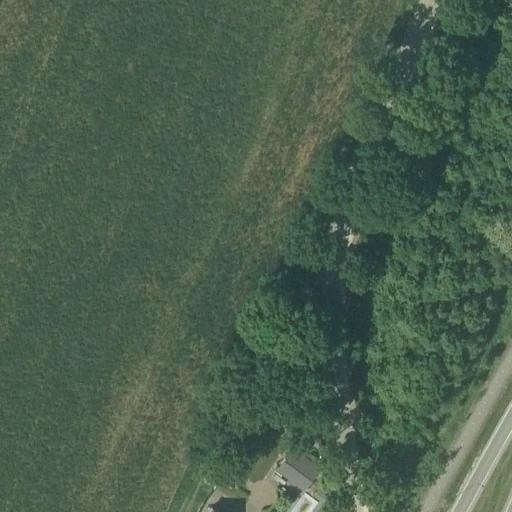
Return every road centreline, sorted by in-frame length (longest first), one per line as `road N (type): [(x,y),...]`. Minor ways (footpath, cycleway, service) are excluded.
road 1 (unclassified): [(355,511),(331,293),(366,137),(424,0)]
road 2 (track): [(182,511),(250,366),(321,240),(342,227)]
